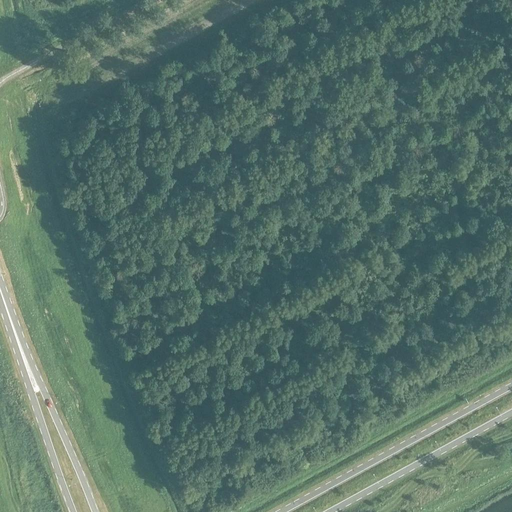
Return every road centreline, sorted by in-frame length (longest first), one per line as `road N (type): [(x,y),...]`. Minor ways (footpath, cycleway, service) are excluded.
road 1 (secondary): [(511,384),(278,511)]
road 2 (secondary): [(327,511),(511,411)]
road 3 (secondary): [(94,511),(31,379)]
road 4 (secondary): [(31,379),(71,511)]
